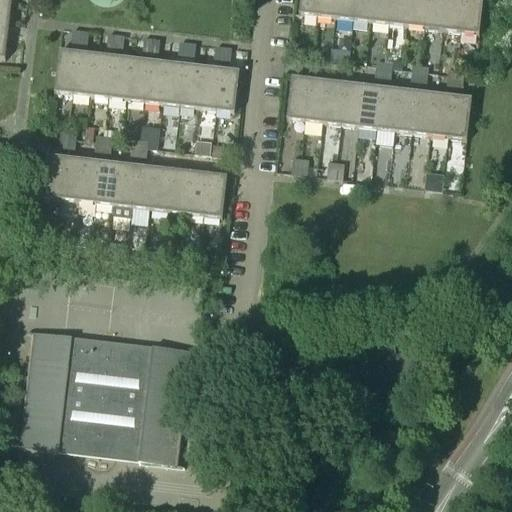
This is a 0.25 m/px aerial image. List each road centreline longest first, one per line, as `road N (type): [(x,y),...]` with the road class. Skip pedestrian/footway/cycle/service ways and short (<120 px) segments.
road 1 (residential): [(232,388),(269,0)]
road 2 (tertiary): [(511,409),(437,511)]
